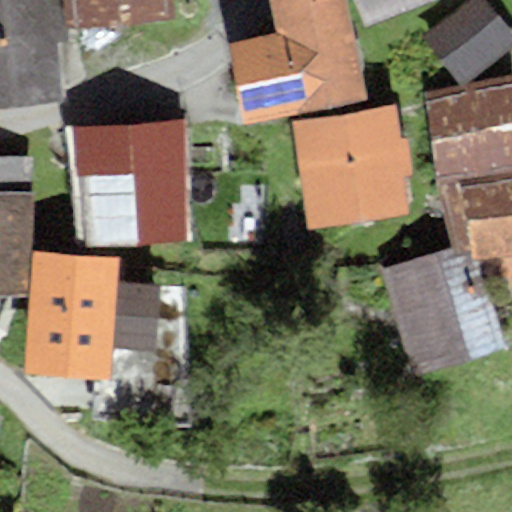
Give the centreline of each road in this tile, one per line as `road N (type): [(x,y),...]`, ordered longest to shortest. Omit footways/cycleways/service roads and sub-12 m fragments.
road 1 (track): [(60,431),(92,452),(202,483),(430,477),(511,458)]
road 2 (residential): [(0,128),(131,87),(205,50),(250,0)]
